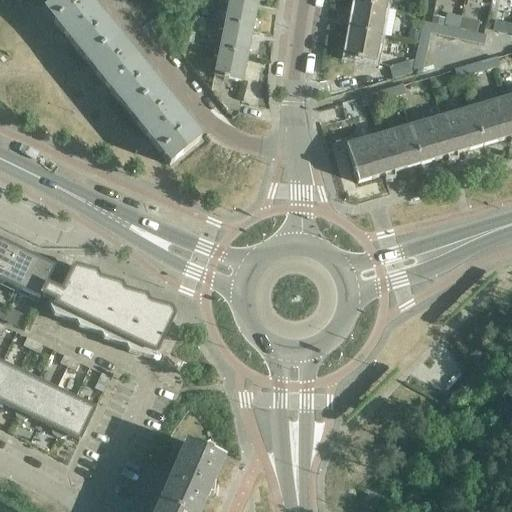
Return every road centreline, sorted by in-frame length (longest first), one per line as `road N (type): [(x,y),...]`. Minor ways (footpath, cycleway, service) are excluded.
road 1 (residential): [(294,248),(295,100),(310,0)]
road 2 (unclassified): [(343,281),(511,226)]
road 3 (secondary): [(299,511),(294,353)]
road 4 (secondary): [(246,280),(119,221)]
road 5 (secondary): [(119,221),(0,158)]
road 6 (residential): [(0,209),(65,239),(119,221)]
